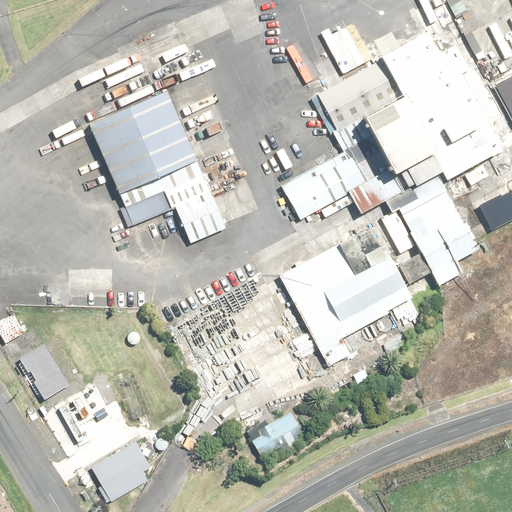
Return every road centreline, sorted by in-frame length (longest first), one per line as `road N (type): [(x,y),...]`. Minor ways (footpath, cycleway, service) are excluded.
road 1 (unknown): [(0,155),(88,260),(140,280),(188,273),(250,236),(249,124),(257,91),(276,63)]
road 2 (unclassified): [(285,511),(362,468),(511,411)]
road 3 (unknown): [(136,511),(159,469),(205,415),(272,384)]
road 4 (unknown): [(276,63),(334,14),(382,18)]
